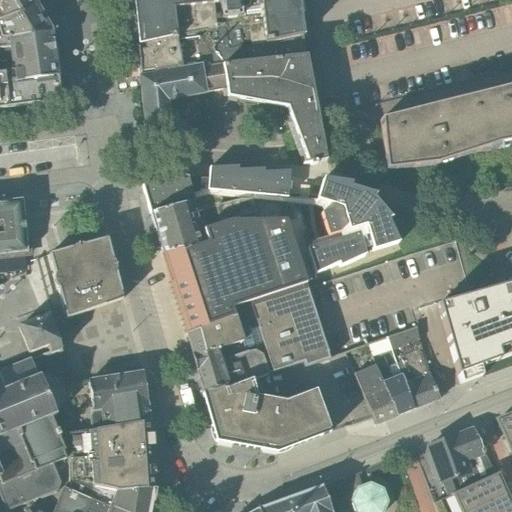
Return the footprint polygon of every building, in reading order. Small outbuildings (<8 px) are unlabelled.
[(0,21),(38,10),(32,0),(5,0),(0,3),(0,21)] [(131,0),(132,6),(131,6),(133,26),(135,26),(137,45),(238,26),(243,47),(302,35),(305,35),(302,15),(303,15),(301,0),(131,0)] [(38,10),(0,21),(0,37),(1,37),(2,40),(51,33),(38,10)] [(238,26),(137,45),(136,45),(140,78),(246,60),(243,47),(238,26)] [(0,109),(61,101),(51,33),(2,40),(1,37),(0,37),(0,109)] [(302,35),(243,47),(246,60),(140,78),(142,94),(147,134),(171,136),(166,97),(227,90),(227,92),(228,97),(288,108),(308,165),(310,164),(311,166),(317,165),(316,163),(327,160),(316,106),(302,35)] [(511,88),(380,121),(380,123),(386,172),(437,166),(478,153),(500,150),(511,145),(511,88)] [(237,168),(209,169),(208,176),(207,192),(236,194),(287,199),(287,194),(289,173),(263,174),(263,170),(237,171),(237,168)] [(151,216),(194,203),(194,201),(187,178),(178,177),(143,188),(151,216)] [(368,237),(373,252),(397,245),(387,221),(391,220),(373,199),(375,196),(350,188),(351,185),(341,183),(323,180),(317,197),(316,202),(341,210),(348,232),(365,227),(368,237)] [(194,203),(197,213),(223,206),(221,198),(207,197),(194,201),(194,203)] [(0,256),(28,253),(22,201),(0,203),(0,256)] [(245,223),(278,223),(280,204),(239,201),(223,206),(197,213),(194,203),(151,216),(162,255),(179,250),(179,251),(197,246),(193,233),(243,218),(245,223)] [(304,228),(302,219),(297,220),(293,207),(292,206),(280,204),(278,223),(285,223),(298,264),(310,261),(307,250),(306,250),(305,250),(303,242),(299,229),(304,228)] [(331,212),(323,215),(320,216),(326,239),(338,235),(331,212)] [(162,255),(185,336),(203,395),(224,388),(225,390),(251,381),(303,363),(304,368),(329,360),(306,289),(298,264),(285,223),(278,223),(245,223),(243,218),(193,233),(197,246),(179,251),(162,255)] [(358,235),(311,249),(307,250),(310,261),(314,276),(338,265),(339,268),(365,256),(364,254),(360,240),(358,235)] [(66,320),(68,319),(122,300),(107,240),(49,255),(64,310),(66,320)] [(459,300),(437,306),(459,386),(481,378),(479,369),(500,361),(497,351),(511,345),(511,307),(511,306),(510,306),(509,305),(508,306),(507,306),(506,307),(505,308),(505,309),(505,310),(505,311),(500,312),(483,305),(481,296),(481,295),(460,301),(459,300)] [(49,315),(17,327),(28,355),(47,348),(50,355),(61,351),(53,326),(49,315)] [(394,358),(396,363),(414,410),(440,400),(430,375),(427,366),(415,330),(387,340),(391,352),(401,348),(404,355),(394,358)] [(414,410),(396,363),(387,367),(385,358),(373,362),(375,366),(382,389),(393,418),(414,410)] [(0,483),(0,484),(0,483),(0,498),(6,511),(40,498),(40,500),(56,494),(55,492),(57,492),(61,485),(60,484),(61,483),(55,468),(54,468),(53,465),(66,460),(63,451),(65,450),(52,418),(56,417),(54,414),(57,412),(59,410),(61,407),(62,405),(63,402),(63,400),(63,396),(63,394),(62,391),(61,389),(60,387),(59,385),(56,382),(53,380),(51,379),(49,379),(47,378),(43,378),(41,378),(39,375),(36,377),(30,361),(0,373),(0,483)] [(382,389),(375,366),(353,374),(375,425),(393,418),(382,389)] [(91,425),(94,430),(103,428),(103,431),(149,423),(147,404),(148,404),(143,373),(87,382),(93,414),(91,414),(92,415),(90,419),(91,425)] [(225,390),(224,388),(203,395),(216,443),(276,454),(330,433),(320,409),(314,392),(285,404),(256,398),(251,381),(225,390)] [(501,433),(504,440),(505,440),(507,446),(507,447),(511,444),(511,415),(496,422),(501,433)] [(103,428),(94,430),(68,434),(69,472),(70,481),(103,489),(117,492),(155,490),(149,423),(103,431),(103,428)] [(449,496),(494,475),(473,431),(428,448),(441,484),(444,483),(449,496)] [(323,487),(330,511),(338,511),(339,511),(352,507),(353,511),(383,511),(388,503),(383,489),(370,484),(362,486),(358,476),(361,475),(361,473),(323,487)] [(454,494),(455,498),(461,511),(469,511),(506,495),(505,495),(503,489),(499,481),(497,476),(499,475),(499,474),(497,475),(496,474),(494,475),(454,494)] [(103,489),(70,481),(71,492),(118,511),(149,511),(151,502),(152,502),(155,490),(117,492),(103,489)] [(330,511),(323,487),(317,489),(316,487),(313,488),(314,490),(305,494),(304,491),(301,492),(302,494),(290,499),(289,496),(286,497),(287,500),(277,504),(276,501),(273,502),(274,504),(263,508),(262,506),(259,507),(260,509),(257,511),(254,511),(330,511)] [(52,511),(118,511),(71,492),(63,488),(52,511)] [(511,511),(511,508),(509,501),(508,501),(506,496),(506,495),(469,511),(511,511)] [(446,511),(440,500),(433,503),(436,511),(446,511)]
